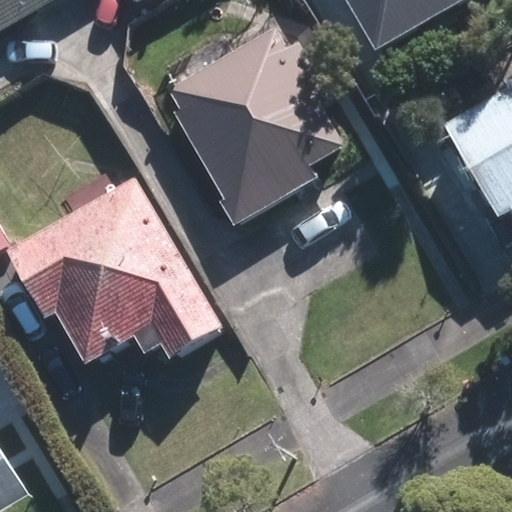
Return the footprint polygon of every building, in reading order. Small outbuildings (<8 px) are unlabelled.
[(0,0),(0,24),(41,0),(0,0)] [(468,0),(347,0),(378,53),(468,0)] [(288,41),(276,20),(167,83),(178,102),(173,105),(223,192),(219,195),(234,219),(319,170),(313,159),(345,141),(321,100),(332,95),(298,35),(288,41)] [(511,85),(448,122),(501,215),(511,207),(511,85)] [(223,325),(132,173),(1,250),(40,316),(49,311),(80,363),(127,335),(139,354),(156,344),(165,359),(223,325)]
